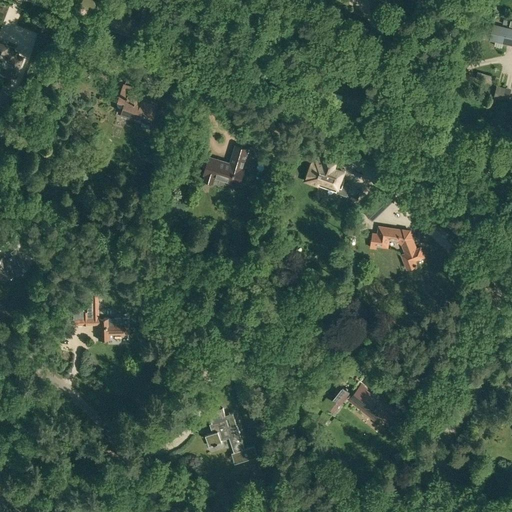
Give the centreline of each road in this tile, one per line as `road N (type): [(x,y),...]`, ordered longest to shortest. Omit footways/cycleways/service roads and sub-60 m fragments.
road 1 (track): [(511,137),(280,82),(47,0)]
road 2 (residential): [(476,206),(496,280),(491,344),(474,390),(433,452)]
road 3 (residential): [(167,511),(134,454),(0,322)]
